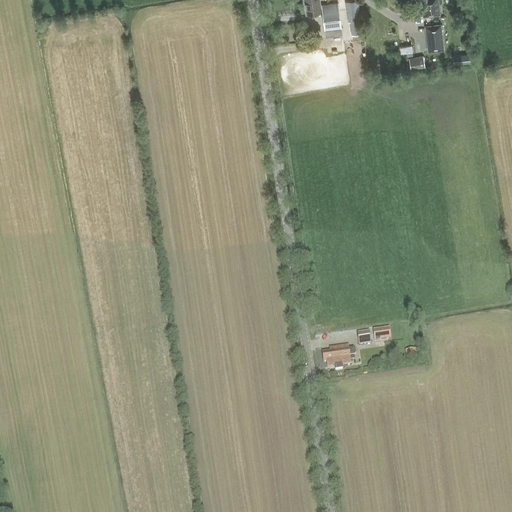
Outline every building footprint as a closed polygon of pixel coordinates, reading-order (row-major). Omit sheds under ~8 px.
[(341,28),(338,3),(320,6),(319,0),(303,0),(306,15),(322,13),(324,30),(341,28)] [(417,16),(421,16),(423,16),(439,15),(437,0),(421,0),(422,6),(416,7),(415,8),(416,15),(417,16)] [(352,36),(362,34),(358,1),(345,2),(348,24),(350,24),(352,36)] [(427,38),(429,52),(444,50),(441,25),(432,27),(432,28),(427,28),(428,38),(427,38)] [(402,54),(413,53),(412,45),(400,47),(402,54)] [(468,54),(453,55),(453,65),(469,64),(468,54)] [(425,69),(423,56),(409,58),(411,71),(425,69)] [(372,331),(373,343),(379,342),(379,340),(385,339),(384,330),(372,331)] [(368,332),(356,333),(358,345),(370,344),(368,332)] [(342,365),(350,364),(350,360),(355,359),(354,355),(356,353),(355,350),(353,348),(348,349),(348,346),(329,349),(330,352),(322,353),(323,362),(326,362),(327,367),(334,366),(335,370),(343,369),(342,365)] [(407,349),(409,358),(421,356),(419,347),(407,349)]
